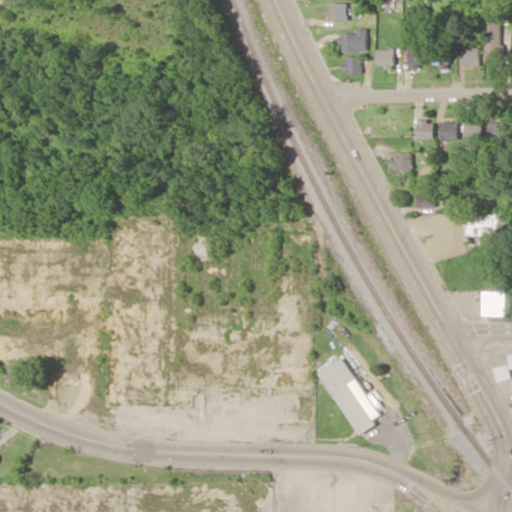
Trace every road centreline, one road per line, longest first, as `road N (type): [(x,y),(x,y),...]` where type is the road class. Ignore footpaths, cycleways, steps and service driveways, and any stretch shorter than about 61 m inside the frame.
road 1 (tertiary): [(409,478),(348,456),(104,442),(0,400)]
road 2 (tertiary): [(455,334),(354,168),(275,0)]
road 3 (residential): [(511,91),(319,96)]
road 4 (tertiary): [(501,511),(511,453),(455,334)]
